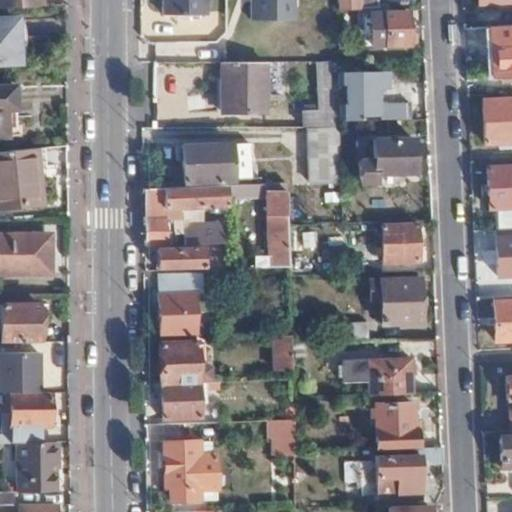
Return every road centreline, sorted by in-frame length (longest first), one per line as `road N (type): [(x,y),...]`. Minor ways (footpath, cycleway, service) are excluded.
road 1 (residential): [(442,0),(465,511)]
road 2 (secondary): [(108,0),(115,511)]
